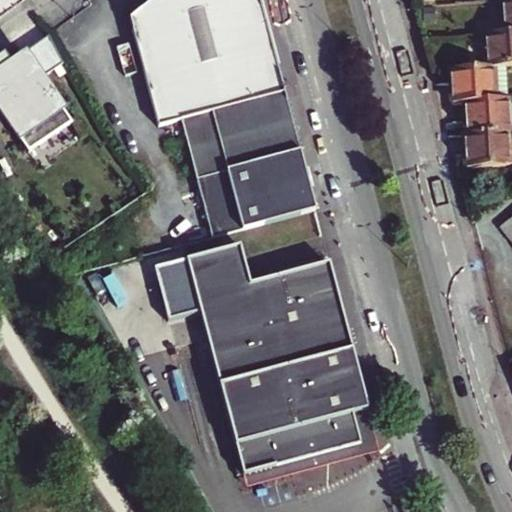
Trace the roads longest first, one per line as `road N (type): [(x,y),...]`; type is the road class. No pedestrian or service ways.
road 1 (primary): [(307,0),(419,417),(455,511)]
road 2 (primary): [(511,502),(480,414),(368,0)]
